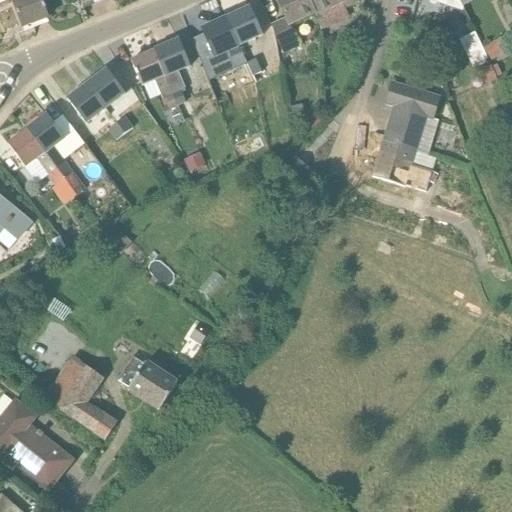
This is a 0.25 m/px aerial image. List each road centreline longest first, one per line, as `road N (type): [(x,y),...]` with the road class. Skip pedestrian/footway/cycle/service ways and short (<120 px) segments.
road 1 (residential): [(314,202),(351,126),(390,0)]
road 2 (unclassified): [(3,78),(175,0)]
